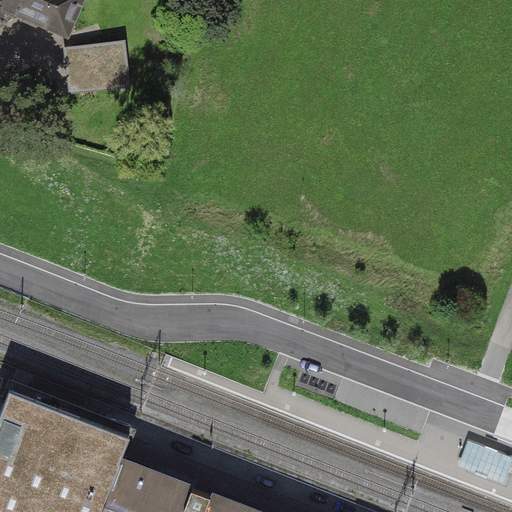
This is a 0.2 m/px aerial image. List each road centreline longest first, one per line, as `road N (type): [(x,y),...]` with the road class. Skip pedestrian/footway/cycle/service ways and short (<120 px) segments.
road 1 (residential): [(511,425),(280,336),(226,322),(132,322),(0,270)]
road 2 (residential): [(304,511),(0,392)]
